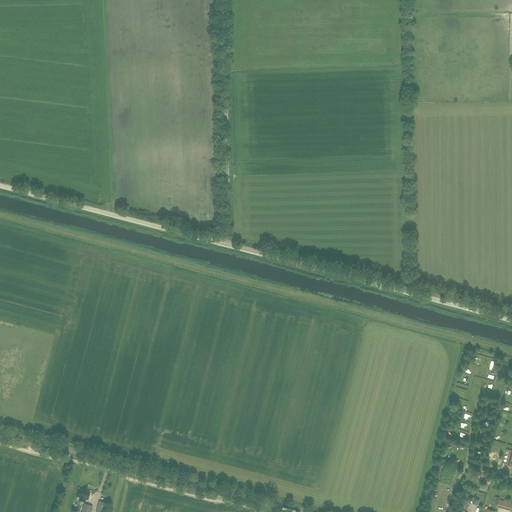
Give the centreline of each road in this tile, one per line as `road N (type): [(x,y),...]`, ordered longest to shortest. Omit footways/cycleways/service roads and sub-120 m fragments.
road 1 (track): [(511,316),(0,184)]
road 2 (tertiary): [(298,511),(0,431)]
road 3 (track): [(224,0),(229,245)]
